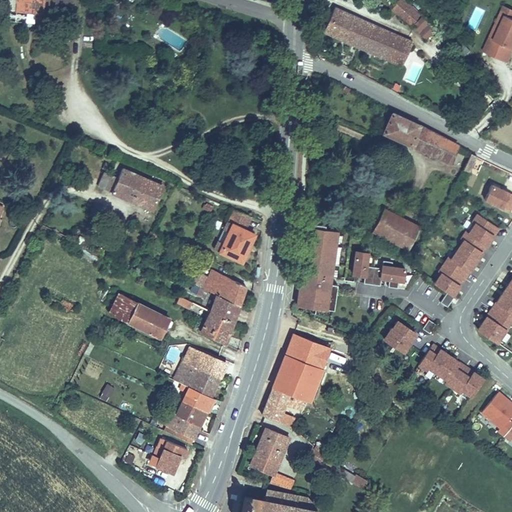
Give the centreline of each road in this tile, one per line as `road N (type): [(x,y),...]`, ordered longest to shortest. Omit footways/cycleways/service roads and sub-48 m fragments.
road 1 (primary): [(293,50),(275,288),(198,511)]
road 2 (residential): [(511,159),(293,50)]
road 3 (unclassified): [(151,511),(0,390)]
road 4 (residential): [(511,235),(461,317),(469,338),(511,376)]
